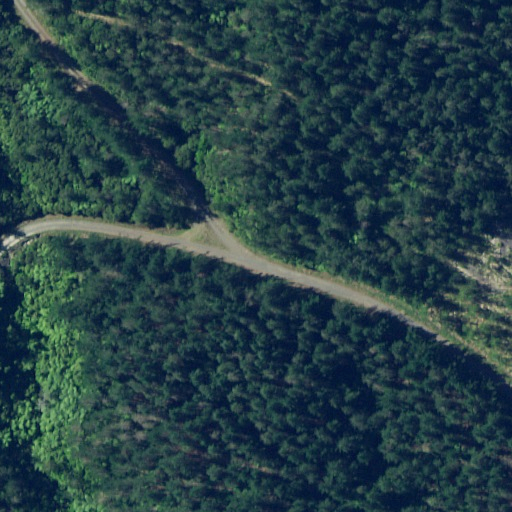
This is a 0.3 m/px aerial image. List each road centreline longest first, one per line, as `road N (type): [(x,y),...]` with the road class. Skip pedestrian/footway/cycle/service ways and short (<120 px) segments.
road 1 (track): [(511,377),(461,333),(192,222)]
road 2 (track): [(17,0),(57,64),(192,222)]
road 3 (track): [(192,222),(0,243)]
